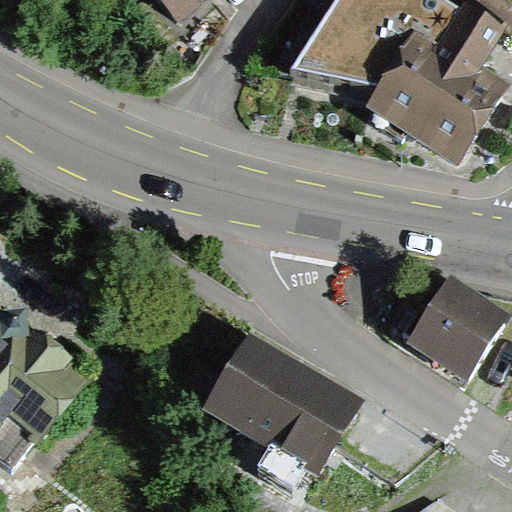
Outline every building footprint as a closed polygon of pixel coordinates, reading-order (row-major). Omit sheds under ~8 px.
[(162,0),(184,25),(212,0),(162,0)] [(459,20),(430,0),(344,0),(295,80),(379,96),(364,115),(459,175),(510,94),(482,76),(507,38),(465,10),(459,20)] [(511,0),(448,0),(465,10),(507,38),(511,40),(511,0)] [(507,322),(448,284),(407,348),(466,386),(507,322)] [(90,384),(29,336),(27,317),(1,320),(4,340),(0,344),(0,434),(9,423),(40,447),(90,384)] [(361,411),(250,344),(203,421),(265,459),(272,447),(321,477),(361,411)]
